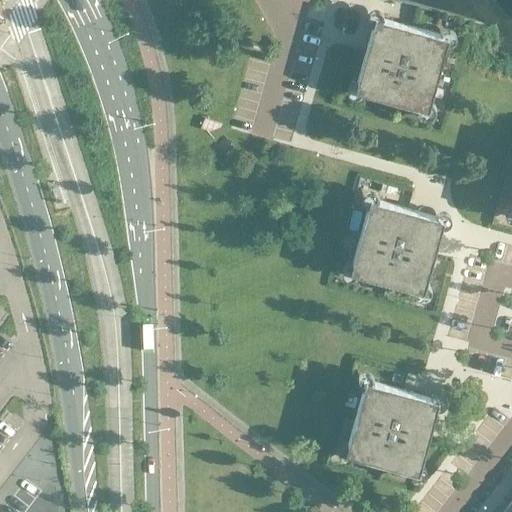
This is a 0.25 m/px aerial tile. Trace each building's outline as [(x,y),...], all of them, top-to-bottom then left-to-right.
[(428,110),(449,36),(375,16),(355,89),(428,110)] [(424,291),(444,218),(371,198),(350,271),(424,291)] [(419,473),(439,400),(366,379),(346,453),(419,473)] [(389,511),(391,510),(381,502),(372,511),(389,511)] [(511,511),(511,504),(509,503),(502,511),(511,511)]
